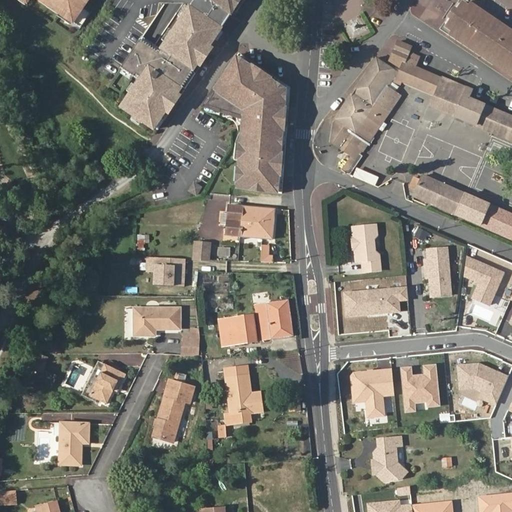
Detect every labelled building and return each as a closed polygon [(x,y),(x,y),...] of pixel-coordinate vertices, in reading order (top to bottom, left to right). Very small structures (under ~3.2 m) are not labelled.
[(83,7),(87,0),(24,0),(27,2),(28,0),(41,0),(47,4),(50,1),(62,9),(60,12),(80,26),(83,23),(90,12),(83,7)] [(140,40),(130,54),(121,68),(123,69),(132,75),(134,76),(136,74),(141,78),(139,80),(136,85),(131,93),(129,96),(132,99),(125,111),(133,116),(140,121),(152,129),(154,126),(161,116),(165,110),(178,91),(182,86),(182,85),(193,68),(197,63),(197,62),(205,51),(209,45),(214,38),(220,29),(220,28),(218,26),(220,24),(223,18),(227,12),(230,14),(233,15),(237,9),(234,7),(239,0),(241,0),(243,1),(243,0),(196,0),(196,1),(195,3),(192,7),(189,5),(188,6),(181,17),(173,30),(165,41),(164,43),(160,47),(158,52),(140,40)] [(237,9),(243,1),(241,0),(239,0),(234,7),(237,9)] [(47,4),(60,12),(62,9),(50,1),(47,4)] [(511,35),(495,24),(492,28),(485,24),(488,19),(469,7),(465,4),(463,3),(460,8),(462,9),(460,13),(457,11),(452,19),(454,21),(452,25),(450,23),(446,28),(452,32),(469,43),(471,45),(473,43),(478,47),(477,49),(511,72),(511,35)] [(492,28),(495,24),(511,35),(511,31),(472,3),(469,7),(488,19),(485,24),(492,28)] [(185,4),(178,15),(181,17),(188,6),(185,4)] [(454,8),(448,17),(452,20),(452,19),(457,11),(458,11),(454,8)] [(84,23),(91,12),(90,12),(83,23),(84,23)] [(230,14),(227,12),(223,18),(220,24),(222,26),(226,20),(230,14)] [(170,28),(162,39),(165,41),(173,30),(170,28)] [(214,38),(217,40),(222,31),(220,29),(214,38)] [(511,72),(477,49),(478,47),(473,43),(471,45),(469,43),(452,32),(450,35),(469,48),(506,73),(511,77),(511,72)] [(158,52),(160,47),(142,36),(140,40),(158,52)] [(401,70),(396,79),(434,95),(442,78),(415,67),(418,59),(412,56),(412,52),(409,51),(411,46),(398,41),(389,62),(401,70)] [(197,62),(200,64),(208,53),(205,51),(197,62)] [(278,192),(282,192),(290,85),(238,53),(236,56),(286,88),(278,192)] [(266,191),(278,192),(286,88),(236,56),(231,63),(202,105),(204,106),(220,111),(223,112),(233,115),(236,116),(243,119),(243,126),(242,127),(241,143),(241,145),(238,144),(237,155),(240,156),(240,161),(239,168),(238,183),(237,189),(249,190),(250,184),(258,185),(266,186),(266,191)] [(387,125),(383,122),(401,95),(396,91),(399,87),(391,81),(388,79),(394,69),(383,62),(377,57),(337,119),(333,141),(354,155),(341,170),(350,174),(361,158),(359,156),(378,128),(382,131),(387,125)] [(182,85),(185,86),(196,70),(193,68),(182,85)] [(121,72),(130,79),(132,75),(123,69),(121,72)] [(391,81),(398,72),(394,69),(388,79),(391,81)] [(434,95),(429,106),(453,116),(465,88),(442,78),(434,95)] [(453,116),(511,140),(511,116),(469,98),(471,91),(465,88),(453,116)] [(165,110),(168,112),(180,93),(178,91),(165,110)] [(121,107),(123,111),(125,111),(132,99),(129,96),(121,107)] [(203,109),(219,114),(220,111),(204,106),(203,109)] [(131,120),(138,124),(140,121),(133,116),(131,120)] [(154,126),(157,128),(165,118),(161,116),(154,126)] [(237,136),(235,143),(233,160),(240,161),(240,156),(237,155),(238,144),(241,145),(241,143),(242,127),(241,130),(237,136)] [(357,168),(353,176),(375,187),(379,178),(357,168)] [(511,239),(511,213),(456,190),(422,175),(420,180),(417,188),(416,189),(413,196),(511,239)] [(413,177),(409,186),(412,188),(416,189),(417,188),(420,180),(413,177)] [(201,187),(195,183),(190,190),(196,195),(201,187)] [(227,235),(240,236),(243,206),(230,205),(229,212),(228,224),(227,235)] [(240,236),(273,239),(276,209),(243,206),(240,236)] [(221,212),(220,223),(228,224),(229,212),(221,212)] [(379,232),(378,223),(351,226),(355,262),(360,261),(362,272),(383,271),(380,254),(376,249),(375,238),(379,232)] [(209,244),(194,243),(193,260),(209,260),(209,244)] [(451,294),(447,247),(427,249),(428,259),(430,277),(432,296),(451,294)] [(472,298),(493,305),(506,269),(469,256),(462,275),(478,281),(472,298)] [(189,276),(177,275),(176,289),(188,290),(189,276)] [(406,289),(345,293),(347,315),(399,312),(399,300),(407,300),(406,289)] [(294,335),(289,301),(258,304),(260,320),(270,319),(273,338),(294,335)] [(183,309),(138,309),(137,334),(158,334),(158,328),(183,328),(183,309)] [(257,341),(254,315),(229,319),(233,344),(257,341)] [(224,345),(233,344),(229,319),(221,320),(224,345)] [(263,339),(273,338),(270,319),(260,320),(263,339)] [(201,338),(185,337),(184,354),(200,355),(201,338)] [(36,370),(47,371),(49,355),(37,354),(36,370)] [(121,386),(127,374),(105,364),(100,373),(89,394),(106,403),(113,389),(116,384),(121,386)] [(478,365),(458,367),(460,389),(472,388),(480,396),(496,403),(506,380),(499,377),(500,374),(491,370),(490,373),(484,370),(484,367),(478,365)] [(230,414),(224,414),(225,425),(251,422),(250,410),(260,409),(259,398),(250,399),(249,392),(247,366),(225,369),(230,414)] [(408,369),(400,370),(404,412),(412,411),(412,403),(425,402),(426,407),(437,406),(432,366),(422,367),(423,376),(409,377),(408,369)] [(366,401),(367,417),(387,416),(385,396),(395,395),(393,367),(351,370),(353,402),(366,401)] [(83,391),(89,394),(100,373),(97,371),(94,369),(83,391)] [(194,385),(169,378),(154,435),(173,440),(186,399),(190,400),(194,385)] [(259,398),(258,391),(249,392),(250,399),(259,398)] [(88,443),(89,423),(60,421),(59,463),(81,464),(82,443),(88,443)] [(400,444),(400,437),(379,438),(380,447),(377,447),(374,452),(375,461),(375,462),(377,465),(377,468),(376,470),(376,472),(376,473),(384,480),(401,478),(406,471),(396,462),(394,445),(400,444)] [(12,491),(0,491),(0,503),(13,503),(12,491)] [(57,511),(54,499),(34,505),(35,511),(57,511)] [(413,511),(413,502),(402,503),(402,499),(367,501),(368,511),(413,511)]
